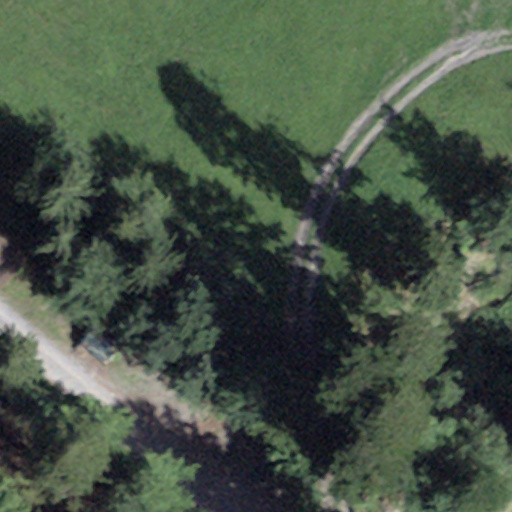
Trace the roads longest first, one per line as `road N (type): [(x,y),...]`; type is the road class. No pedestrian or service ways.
road 1 (track): [(341,511),(291,332),(305,235),(335,165),(383,102),(466,49),(511,39)]
road 2 (track): [(219,511),(127,404),(0,308)]
